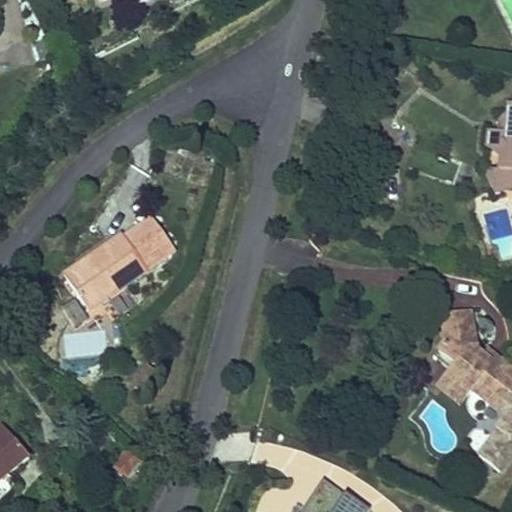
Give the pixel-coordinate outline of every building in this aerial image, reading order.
[(511,127),(509,127),(499,127),(498,141),(511,141),(511,127)] [(509,200),(511,199),(511,141),(498,141),(499,164),(509,200)] [(424,167),(470,182),(478,159),(432,144),(424,167)] [(64,276),(88,311),(147,271),(145,270),(173,251),(151,219),(123,238),(122,236),(64,276)] [(77,302),(63,306),(69,327),(83,323),(77,302)] [(511,364),(511,365),(499,357),(497,346),(491,312),(463,317),(468,344),(460,355),(476,366),(470,373),(466,379),(490,397),(494,390),(511,402),(511,364)] [(511,365),(511,364),(511,355),(497,346),(499,357),(511,365)] [(456,362),(470,373),(476,366),(460,355),(456,362)] [(132,384),(142,393),(157,375),(148,367),(132,384)] [(482,407),(490,397),(466,379),(458,390),(482,407)] [(3,428),(0,429),(0,506),(20,490),(8,476),(29,458),(3,428)] [(360,511),(321,489),(307,511),(360,511)]
